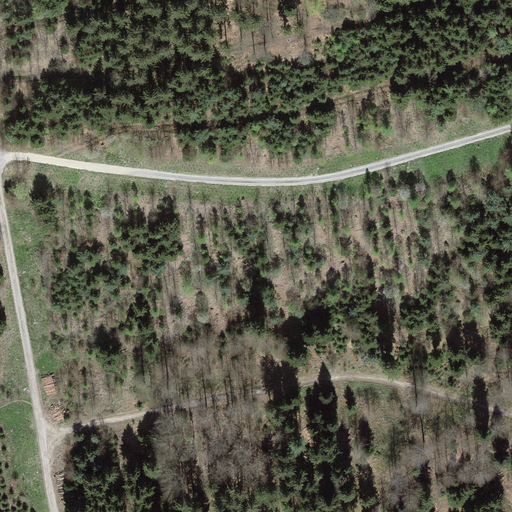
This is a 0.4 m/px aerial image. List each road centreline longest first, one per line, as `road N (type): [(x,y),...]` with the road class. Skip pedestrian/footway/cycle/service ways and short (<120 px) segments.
road 1 (track): [(0,154),(168,179),(284,185),(349,175),(511,128)]
road 2 (track): [(195,402),(360,376),(511,414)]
road 3 (track): [(36,408),(0,199)]
road 4 (track): [(41,435),(195,402)]
